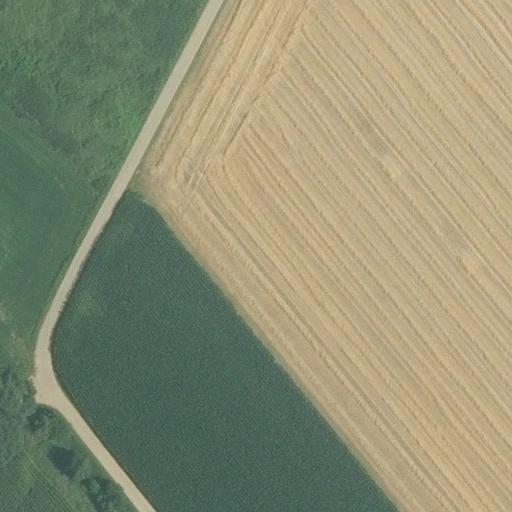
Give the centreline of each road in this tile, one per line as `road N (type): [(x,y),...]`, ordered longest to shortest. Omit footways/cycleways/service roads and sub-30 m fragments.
road 1 (track): [(217,0),(42,341),(39,369),(48,390)]
road 2 (track): [(48,390),(147,511)]
